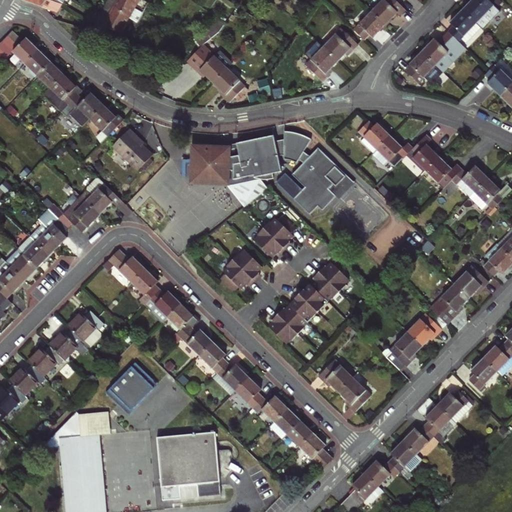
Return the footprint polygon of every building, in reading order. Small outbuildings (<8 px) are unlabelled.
[(33,0),(58,13),(62,5),(59,4),(59,5),(56,3),(57,0),(56,0),(33,0)] [(110,0),(96,24),(120,34),(131,15),(140,20),(149,4),(142,0),(110,0)] [(406,10),(399,3),(396,0),(384,0),(372,12),(386,25),(399,12),(401,15),(406,10)] [(488,0),(473,0),(463,11),(477,24),(483,30),(501,11),(488,0)] [(459,42),(477,24),(463,11),(451,24),(453,26),(448,32),(459,42)] [(355,30),(366,41),(371,36),(373,38),(386,25),(372,12),(355,30)] [(200,49),(219,32),(212,24),(193,41),(200,49)] [(342,29),(324,47),(339,62),(349,52),(350,54),(359,45),(342,29)] [(13,31),(9,36),(18,46),(23,41),(13,31)] [(435,39),(423,52),(442,71),(444,73),(467,50),(459,42),(448,32),(438,42),(435,39)] [(18,46),(9,36),(4,41),(14,51),(18,46)] [(26,64),(39,51),(27,39),(13,52),(26,64)] [(4,41),(0,44),(0,47),(9,56),(14,51),(4,41)] [(214,84),(228,69),(234,64),(221,52),(215,57),(204,46),(189,62),(203,75),(204,74),(214,84)] [(9,56),(0,47),(0,56),(4,61),(9,56)] [(330,72),(339,62),(324,47),(306,66),(323,82),(332,73),(330,72)] [(39,51),(26,64),(38,76),(52,63),(39,51)] [(431,82),(442,71),(423,52),(410,65),(411,66),(406,71),(419,84),(426,78),(431,82)] [(64,75),(52,63),(38,76),(51,88),(64,75)] [(487,84),(500,96),(511,83),(511,81),(495,65),(484,76),(490,81),(487,84)] [(228,69),(214,84),(224,93),(222,94),(231,103),(247,87),(228,69)] [(64,75),(51,88),(44,95),(62,112),(63,111),(69,106),(79,95),(84,90),(79,85),(77,87),(64,75)] [(511,83),(500,96),(511,107),(511,83)] [(84,100),(79,95),(69,106),(63,111),(68,116),(70,114),(83,127),(91,119),(104,105),(91,93),(84,100)] [(0,115),(10,126),(15,121),(0,105),(0,115)] [(104,105),(91,119),(103,131),(109,136),(125,120),(119,114),(116,117),(104,105)] [(360,142),(373,154),(391,136),(378,123),(375,126),(370,121),(359,132),(365,137),(360,142)] [(130,129),(113,146),(138,170),(153,156),(142,146),(133,136),(135,134),(130,129)] [(109,136),(103,131),(97,137),(103,142),(109,136)] [(193,145),(192,180),(192,183),(232,184),(233,178),(234,178),(255,174),(258,178),(275,178),(274,173),(282,171),(279,156),(285,155),(285,159),(297,163),(299,160),(304,164),(293,175),(307,188),(295,200),(310,215),(318,207),(322,210),(336,196),(330,190),(335,185),(336,187),(346,177),(337,168),(338,167),(319,149),(311,157),(304,153),(312,140),(304,135),(285,131),(285,138),(285,145),(277,147),(276,140),(275,134),(238,142),(239,146),(238,147),(237,149),(238,151),(240,152),(240,155),(233,157),(233,145),(228,145),(193,145)] [(144,143),(135,134),(133,136),(142,146),(144,143)] [(426,171),(439,157),(427,145),(432,140),(427,135),(414,148),(409,154),(426,171)] [(391,136),(373,154),(385,166),(398,154),(403,159),(409,154),(414,148),(408,143),(403,148),(391,136)] [(285,138),(276,140),(277,147),(285,145),(285,138)] [(228,144),(228,145),(233,145),(233,157),(240,155),(240,152),(238,151),(237,149),(238,147),(239,146),(238,142),(228,144)] [(439,157),(426,171),(444,188),(452,179),(462,169),(457,164),(451,169),(439,157)] [(462,180),(475,192),(488,179),(476,166),(468,174),(462,169),(452,179),(458,184),(462,180)] [(356,185),(338,167),(337,168),(346,177),(336,187),(335,185),(330,190),(336,196),(341,201),(356,185)] [(233,178),(232,184),(258,178),(255,174),(234,178),(233,178)] [(501,191),(488,179),(475,192),(493,210),(504,199),(498,194),(501,191)] [(462,180),(458,184),(470,197),(475,192),(462,180)] [(87,201),(101,215),(113,203),(128,217),(134,211),(126,204),(105,183),(87,201)] [(501,191),(498,194),(504,199),(511,190),(511,189),(507,185),(501,191)] [(101,215),(87,201),(78,211),(72,206),(64,214),(74,224),(83,233),(101,215)] [(31,237),(50,256),(63,243),(68,238),(64,234),(54,224),(59,219),(52,212),(42,222),(44,224),(31,237)] [(74,224),(64,214),(59,219),(69,229),(74,224)] [(255,239),(271,255),(275,250),(277,252),(279,254),(281,254),(292,243),(290,239),(288,237),(292,233),(297,228),(283,215),(279,219),(277,217),(273,222),(272,221),(258,234),(260,235),(255,239)] [(69,229),(59,219),(54,224),(64,234),(69,229)] [(511,229),(497,245),(501,249),(511,259),(511,229)] [(19,250),(38,268),(50,256),(31,237),(19,250)] [(26,280),(38,268),(19,250),(14,245),(2,257),(7,262),(26,280)] [(130,260),(119,249),(104,265),(109,271),(114,266),(132,283),(145,270),(133,257),(130,260)] [(234,292),(239,287),(243,283),(245,285),(247,286),(249,286),(261,275),(259,271),(257,269),(261,264),(246,249),(227,266),(228,268),(224,272),(225,273),(220,279),(234,292)] [(511,265),(511,259),(501,249),(483,267),(494,277),(500,271),(503,274),(511,265)] [(7,262),(2,257),(0,258),(0,290),(1,291),(8,299),(26,280),(7,262)] [(288,311),(286,309),(284,307),(282,307),(271,318),(273,322),(275,324),(270,329),(286,344),(291,339),(293,340),(305,328),(304,326),(332,297),(333,299),(350,279),(334,264),(329,269),(327,267),(323,265),(317,270),(312,276),(314,280),(316,282),(312,286),(310,284),(290,305),(292,307),(288,311)] [(473,266),(455,285),(469,299),(479,289),(481,291),(489,282),(473,266)] [(145,270),(132,283),(145,295),(140,300),(145,305),(150,301),(160,290),(155,285),(158,282),(145,270)] [(459,309),(469,299),(455,285),(431,309),(437,314),(448,325),(461,311),(459,309)] [(165,294),(160,290),(150,301),(167,318),(181,304),(168,292),(165,294)] [(8,299),(1,291),(0,291),(0,321),(7,314),(4,312),(13,303),(8,299)] [(181,304),(167,318),(180,330),(177,334),(182,339),(192,329),(200,320),(195,315),(193,316),(181,304)] [(68,327),(72,330),(83,341),(85,344),(90,348),(101,337),(101,333),(98,331),(105,324),(91,311),(85,316),(82,313),(68,327)] [(427,314),(408,333),(423,347),(432,337),(434,339),(443,330),(432,319),(427,314)] [(437,314),(432,319),(443,330),(448,325),(437,314)] [(197,334),(192,329),(182,339),(200,356),(213,343),(200,330),(197,334)] [(83,341),(72,330),(67,335),(63,332),(50,346),(51,347),(65,360),(78,347),(81,349),(85,344),(83,341)] [(408,333),(384,356),(400,372),(415,359),(413,357),(423,347),(408,333)] [(226,355),(213,343),(200,356),(218,373),(227,363),(222,358),(226,355)] [(511,357),(511,351),(505,345),(500,349),(497,346),(484,359),(497,372),(511,357)] [(42,349),(29,362),(33,366),(44,377),(57,363),(59,366),(65,360),(51,347),(46,352),(42,349)] [(330,382),(340,392),(353,378),(335,359),(319,375),(328,384),(330,382)] [(497,372),(484,359),(472,372),(475,375),(470,380),(480,390),(497,372)] [(136,361),(107,392),(129,413),(158,383),(136,361)] [(232,368),(227,363),(218,373),(235,390),(248,377),(236,365),(232,368)] [(24,368),(10,381),(14,385),(25,396),(38,382),(41,384),(46,379),(44,377),(33,366),(27,371),(24,368)] [(248,377),(235,390),(253,408),(263,398),(258,393),(261,390),(248,377)] [(371,396),(353,378),(340,392),(349,401),(347,403),(356,412),(371,396)] [(22,403),(27,398),(25,396),(14,385),(9,390),(5,387),(0,391),(0,416),(4,412),(7,414),(20,401),(22,403)] [(438,406),(456,423),(473,405),(459,391),(454,396),(451,393),(438,406)] [(263,398),(253,408),(258,413),(262,409),(275,422),(288,409),(275,396),(268,403),(263,398)] [(434,437),(441,444),(446,439),(445,437),(456,423),(438,406),(426,419),(429,422),(424,427),(434,437)] [(275,422),(287,434),(300,421),(288,409),(275,422)] [(79,414),(82,436),(100,435),(111,434),(109,412),(79,414)] [(300,446),(313,433),(300,421),(287,434),(300,446)] [(434,437),(424,427),(419,432),(416,429),(403,442),(417,455),(434,437)] [(216,432),(158,437),(164,500),(182,499),(181,485),(198,484),(199,497),(222,495),(216,432)] [(325,446),(313,433),(300,446),(312,459),(323,469),(333,459),(323,448),(325,446)] [(107,511),(100,435),(82,436),(60,438),(66,511),(107,511)] [(417,455),(403,442),(391,454),(394,457),(389,463),(399,473),(417,455)] [(365,474),(379,487),(392,474),(395,477),(399,473),(389,463),(385,467),(378,461),(365,474)] [(379,487),(365,474),(353,486),(356,490),(351,495),(361,505),(366,509),(383,492),(379,487)] [(199,497),(198,484),(181,485),(182,499),(199,497)] [(361,505),(351,495),(346,500),(356,510),(361,505)] [(353,511),(356,510),(346,500),(341,505),(348,511),(353,511)]
